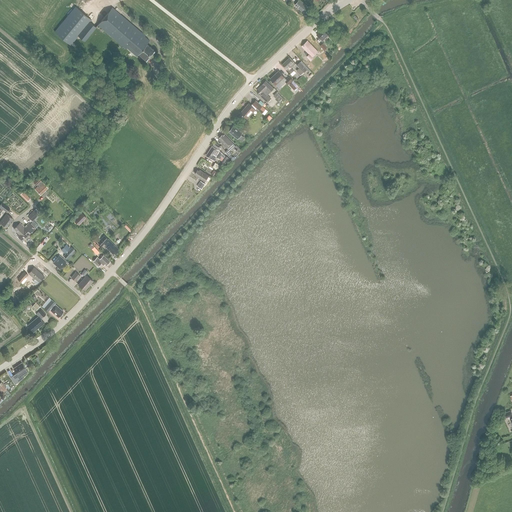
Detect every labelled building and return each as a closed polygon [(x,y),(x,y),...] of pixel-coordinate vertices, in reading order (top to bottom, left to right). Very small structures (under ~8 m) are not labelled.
[(306,12),(308,9),(307,8),(308,7),(299,0),(298,0),(295,5),(303,12),(304,11),(306,12)] [(92,19),(76,6),(55,31),(71,44),(78,36),(85,41),(96,27),(90,22),(92,19)] [(146,60),(154,50),(146,44),(149,40),(145,37),(145,36),(112,7),(96,26),(103,32),(104,30),(126,49),(127,48),(136,56),(138,54),(146,60)] [(322,41),(328,35),(323,29),(316,35),(322,41)] [(312,57),(318,52),(309,42),(307,43),(306,42),(303,45),(303,46),(302,47),(309,54),(307,57),(311,61),(313,59),(312,57)] [(291,68),(296,64),(290,58),(282,65),(288,71),(291,74),(294,71),(291,68)] [(309,72),(310,71),(302,61),(300,62),(296,65),(299,68),(296,71),(300,75),(307,70),(309,72)] [(284,78),(278,71),(270,79),(276,85),(284,78)] [(286,79),(285,80),(286,81),(288,84),(293,80),(289,76),(286,79)] [(284,78),(276,85),(278,88),(286,81),(285,80),(286,79),(284,78)] [(268,95),(271,92),(274,89),(266,81),(262,85),(257,91),(261,95),(260,96),(267,103),(271,98),(268,95)] [(278,102),(282,99),(277,93),(274,95),(277,99),(276,100),(278,102)] [(265,109),(256,101),(251,106),(249,104),(240,113),(247,119),(257,108),(262,113),(265,109)] [(245,138),(242,136),(241,135),(242,133),(233,126),(229,132),(238,139),(238,138),(242,141),(245,138)] [(230,151),(235,146),(224,135),(223,136),(222,135),(219,138),(220,139),(219,140),(227,148),(228,149),(226,152),(232,159),(234,157),(232,155),(233,154),(230,151)] [(90,144),(81,136),(74,143),(83,150),(85,149),(86,150),(89,147),(88,146),(90,144)] [(223,159),(225,156),(219,151),(218,150),(220,148),(214,144),(206,156),(214,161),(217,158),(219,159),(221,158),(223,159)] [(209,176),(200,170),(199,171),(197,170),(195,174),(196,175),(196,176),(205,182),(209,176)] [(40,196),(48,188),(37,177),(33,181),(38,186),(35,190),(40,196)] [(23,191),(20,194),(28,201),(31,198),(23,191)] [(2,203),(0,205),(0,206),(8,213),(10,209),(2,203)] [(35,209),(27,216),(32,221),(39,214),(35,209)] [(82,212),(74,219),(80,225),(87,217),(82,212)] [(0,221),(5,226),(13,219),(7,213),(0,219),(0,221)] [(24,239),(35,228),(29,222),(24,228),(20,223),(14,229),(19,235),(18,236),(21,240),(23,239),(24,239)] [(118,249),(106,237),(104,236),(98,243),(102,246),(104,244),(107,247),(106,248),(113,255),(114,253),(115,255),(119,252),(117,250),(118,249)] [(66,244),(61,250),(65,254),(70,248),(66,244)] [(97,255),(99,253),(91,244),(88,246),(97,255)] [(72,247),(64,256),(68,260),(72,256),(70,255),(75,250),(72,247)] [(60,269),(66,262),(59,256),(53,263),(60,269)] [(106,266),(110,262),(103,256),(99,259),(97,257),(93,261),(98,267),(101,263),(103,266),(105,264),(106,266)] [(36,285),(39,282),(44,276),(33,267),(28,273),(35,279),(33,281),(36,285)] [(28,275),(24,272),(16,281),(19,283),(21,282),(28,275)] [(76,272),(71,278),(76,281),(80,276),(76,272)] [(79,285),(85,291),(93,281),(86,276),(79,285)] [(48,312),(51,308),(52,309),(50,310),(58,317),(63,312),(55,305),(54,304),(55,303),(51,300),(44,308),(48,312)] [(40,319),(45,315),(41,309),(36,314),(38,316),(27,325),(33,332),(44,323),(40,319)] [(13,368),(16,373),(17,374),(25,369),(21,363),(13,368)] [(15,384),(23,379),(22,377),(22,376),(28,372),(25,369),(17,374),(16,373),(10,377),(15,384)]
